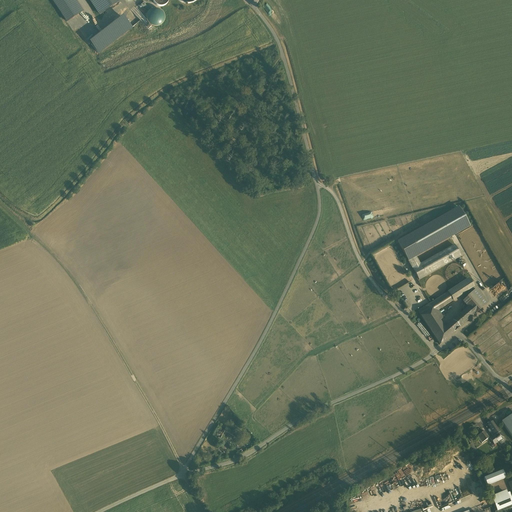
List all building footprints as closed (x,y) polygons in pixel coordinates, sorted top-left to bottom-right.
[(82,12),(74,0),(52,0),(67,22),(82,12)] [(120,2),(118,0),(89,0),(100,15),(120,2)] [(152,0),(154,5),(154,9),(146,13),(146,17),(151,27),(159,27),(165,24),(165,14),(164,11),(164,7),(171,4),(172,4),(171,0),(152,0)] [(100,36),(91,42),(98,53),(134,30),(125,15),(98,33),(100,36)] [(441,218),(451,237),(469,227),(458,208),(441,218)] [(397,243),(408,262),(415,258),(451,237),(441,218),(397,243)] [(454,246),(419,265),(412,270),(418,280),(460,257),(454,246)] [(419,265),(415,258),(408,262),(412,270),(419,265)] [(468,279),(448,293),(453,301),(473,288),(468,279)] [(488,303),(476,290),(470,294),(482,308),(488,303)] [(444,328),(439,321),(434,313),(437,311),(438,311),(453,301),(448,293),(428,305),(418,312),(421,317),(439,345),(455,331),(448,324),(444,328)] [(472,317),(482,308),(470,294),(462,302),(468,308),(466,309),(472,317)] [(459,328),(472,317),(466,309),(452,321),(459,328)] [(442,319),(437,311),(434,313),(439,321),(442,319)] [(452,321),(448,324),(455,331),(458,329),(459,328),(452,321)] [(511,321),(491,340),(508,358),(511,354),(511,321)] [(511,414),(501,422),(511,438),(511,414)] [(493,433),(495,435),(498,432),(491,422),(488,425),(491,430),(493,433)] [(477,437),(482,443),(486,440),(488,438),(484,432),(477,437)] [(497,443),(499,441),(503,439),(498,432),(495,435),(492,437),(497,443)] [(483,479),(486,486),(505,479),(502,471),(483,479)] [(492,500),(496,511),(511,505),(506,494),(492,500)]
